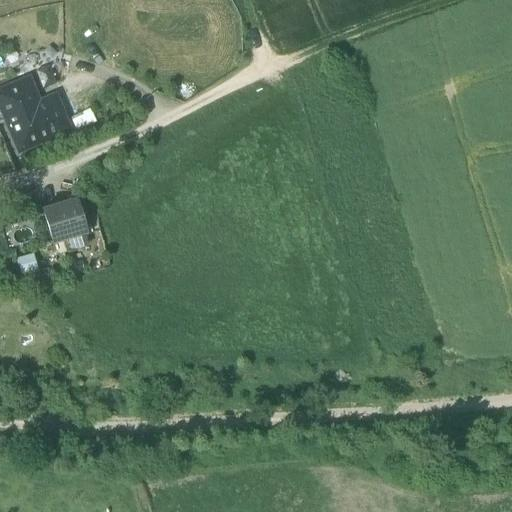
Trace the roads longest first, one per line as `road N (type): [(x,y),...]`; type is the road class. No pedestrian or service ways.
road 1 (track): [(511,399),(109,428)]
road 2 (track): [(269,67),(455,0)]
road 3 (residential): [(0,187),(168,120)]
